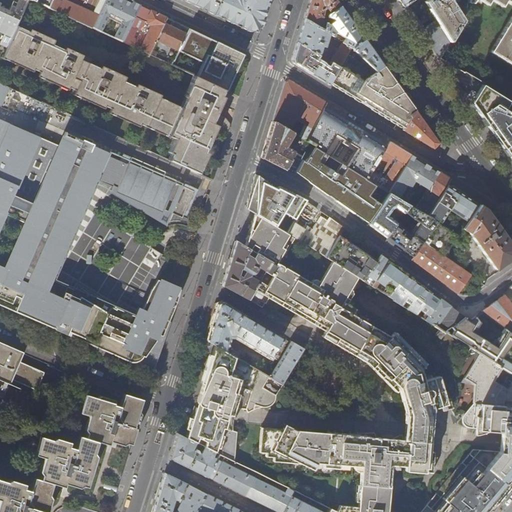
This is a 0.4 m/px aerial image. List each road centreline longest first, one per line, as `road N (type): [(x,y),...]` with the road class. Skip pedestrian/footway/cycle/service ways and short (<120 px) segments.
road 1 (residential): [(511,275),(476,298),(452,297),(312,192),(243,160)]
road 2 (tertiary): [(168,399),(243,160)]
road 3 (residential): [(274,61),(449,168),(485,168)]
road 4 (secondary): [(363,0),(485,168)]
road 5 (residential): [(168,399),(0,325)]
road 6 (residential): [(147,0),(274,61)]
road 7 (residential): [(150,457),(260,511)]
